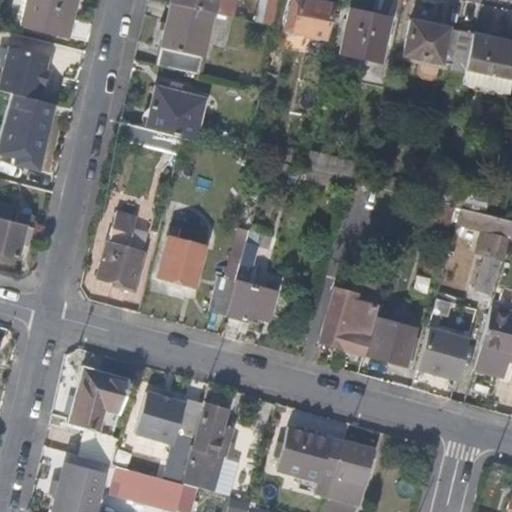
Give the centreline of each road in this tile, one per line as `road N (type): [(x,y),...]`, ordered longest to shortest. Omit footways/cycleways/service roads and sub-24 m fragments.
road 1 (residential): [(46,314),(466,431)]
road 2 (residential): [(119,0),(46,314)]
road 3 (residential): [(46,314),(1,511)]
